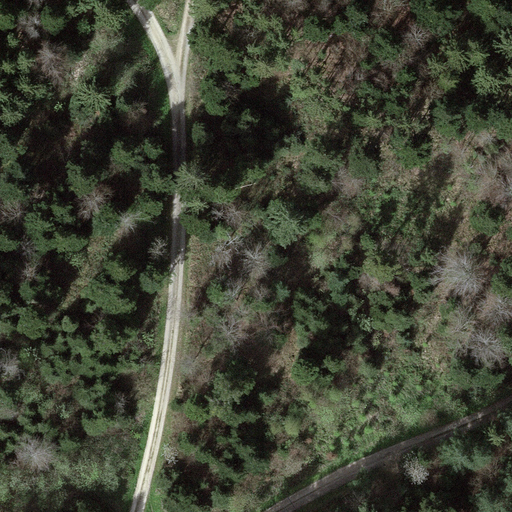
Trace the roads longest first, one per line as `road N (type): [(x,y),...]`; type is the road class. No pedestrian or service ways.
road 1 (track): [(180,94),(188,216),(180,323),(136,511)]
road 2 (track): [(511,405),(373,460),(303,511)]
